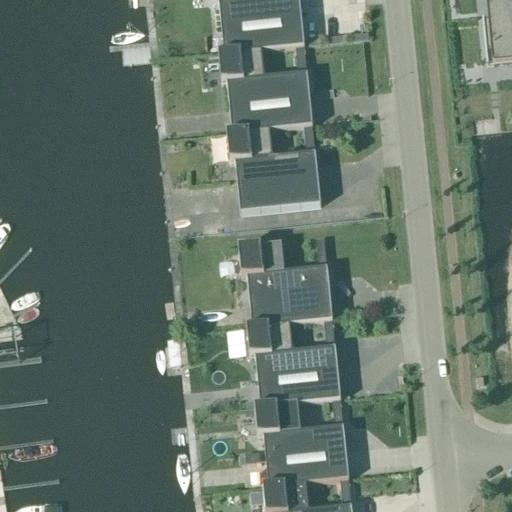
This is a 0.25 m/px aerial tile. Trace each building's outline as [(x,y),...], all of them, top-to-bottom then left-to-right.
[(224,59),(262,56),(304,52),(299,0),(256,4),(255,0),(211,0),(213,10),(219,9),(224,59)] [(511,4),(486,7),(488,23),(484,24),(483,23),(482,23),(486,66),(488,66),(487,54),(491,53),(492,69),(511,67),(511,4)] [(232,139),(270,136),(312,132),(307,80),(265,84),(262,56),(224,59),(218,60),(221,90),(227,89),(232,139)] [(270,136),(232,139),(226,139),(229,169),(235,169),(241,219),(321,211),(315,159),(273,163),(270,136)] [(327,240),(313,240),(313,268),(327,268),(327,240)] [(290,329),(290,330),(332,326),(327,273),(284,278),(281,249),(237,254),(240,284),(247,283),(252,332),(290,329)] [(289,330),(290,330),(290,329),(252,332),(246,333),(249,363),(255,363),(260,411),(299,408),(299,410),(340,405),(335,353),(292,357),(289,330)] [(298,410),(299,410),(299,408),(260,411),(260,412),(254,413),(257,443),(263,442),(268,491),(306,488),(306,489),(348,485),(343,433),(300,437),(298,410)] [(260,467),(259,457),(245,459),(246,469),(260,467)] [(307,511),(306,489),(306,488),(268,491),(268,492),(262,492),(263,511),(307,511)]
